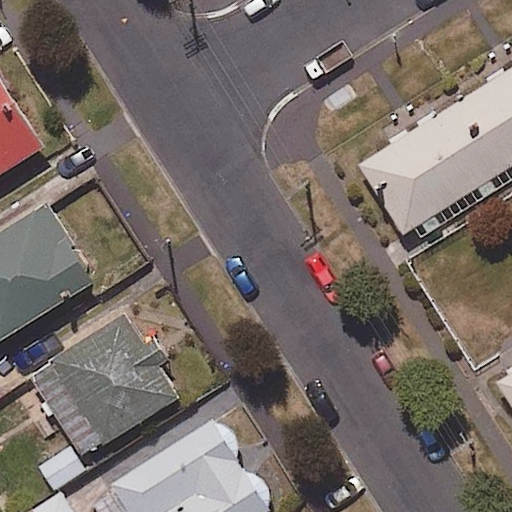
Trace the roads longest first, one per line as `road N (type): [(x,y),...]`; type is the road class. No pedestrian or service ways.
road 1 (residential): [(177,103),(433,511)]
road 2 (residential): [(344,0),(177,103)]
road 3 (residential): [(111,0),(177,103)]
